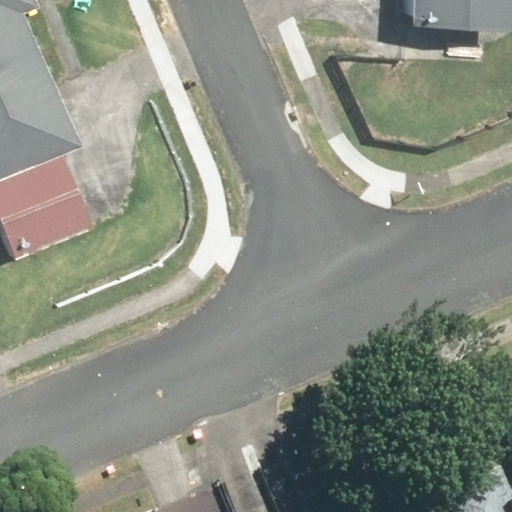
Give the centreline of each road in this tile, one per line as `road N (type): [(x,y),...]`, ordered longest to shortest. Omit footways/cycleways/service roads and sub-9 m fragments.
road 1 (residential): [(0,451),(343,307)]
road 2 (residential): [(210,0),(343,307)]
road 3 (residential): [(343,307),(511,241)]
